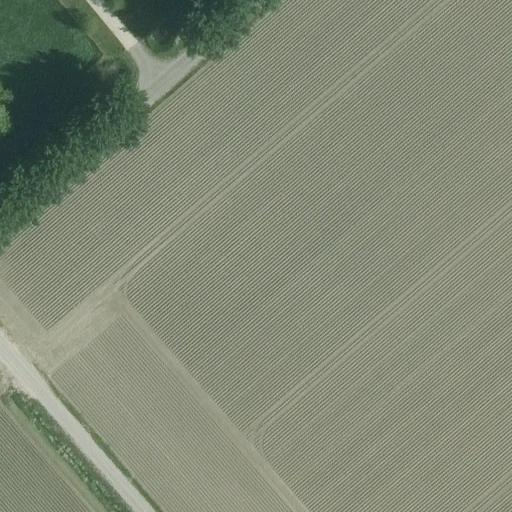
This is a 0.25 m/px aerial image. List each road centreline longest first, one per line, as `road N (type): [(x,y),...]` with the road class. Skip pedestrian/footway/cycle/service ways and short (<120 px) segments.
road 1 (unclassified): [(0,226),(264,0)]
road 2 (unclassified): [(145,511),(0,345)]
